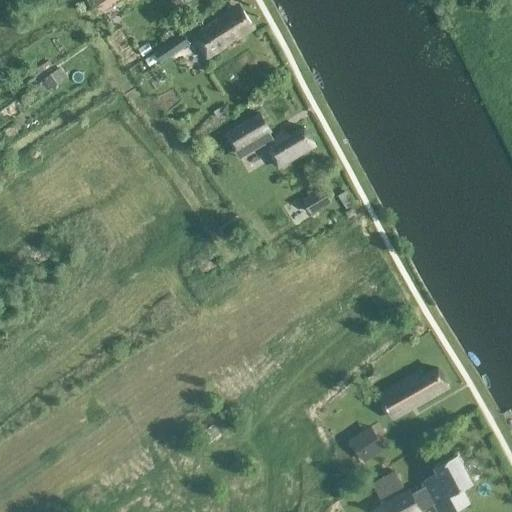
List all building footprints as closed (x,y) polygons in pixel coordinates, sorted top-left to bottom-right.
[(122,1),(121,0),(84,0),(96,18),(122,1)] [(191,37),(205,60),(254,29),(242,10),(224,21),(221,17),(191,37)] [(183,32),(162,46),(170,59),(192,45),(183,32)] [(146,43),(135,49),(146,69),(157,62),(146,43)] [(67,77),(61,67),(23,95),(31,107),(50,94),(49,91),(52,88),(53,90),(60,85),(59,83),(67,77)] [(259,139),(275,165),(277,168),(279,167),(314,145),(304,128),(289,137),(286,132),(274,139),(258,114),(222,136),(233,155),(259,139)] [(324,186),(302,200),(311,214),(333,201),(324,186)] [(384,399),(393,417),(449,387),(439,369),(384,399)] [(385,448),(370,425),(348,439),(363,462),(385,448)] [(474,483),(459,454),(435,467),(439,476),(424,484),(425,487),(412,494),(410,491),(384,504),(388,511),(421,511),(434,504),(438,511),(454,511),(470,503),(463,489),(474,483)] [(404,487),(395,470),(372,483),(380,499),(404,487)]
